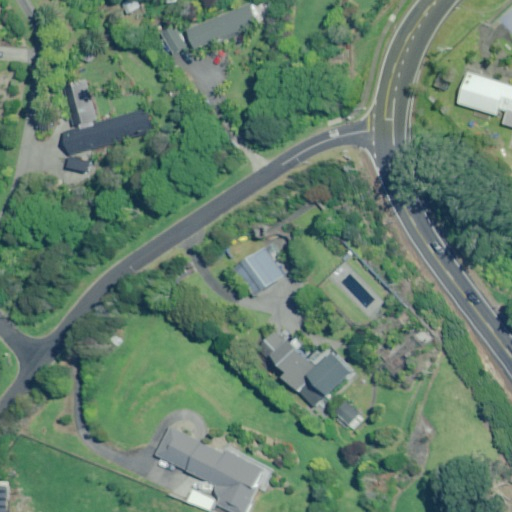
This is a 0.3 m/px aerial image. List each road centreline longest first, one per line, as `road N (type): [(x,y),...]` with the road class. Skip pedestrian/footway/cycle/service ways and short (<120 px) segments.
road 1 (residential): [(40,361),(124,270),(314,145),(384,133)]
road 2 (primary): [(384,133),(403,205),(511,360)]
road 3 (primary): [(435,0),(394,67),(384,133)]
